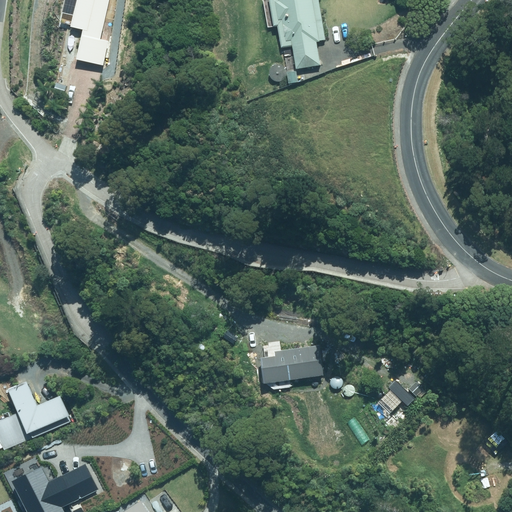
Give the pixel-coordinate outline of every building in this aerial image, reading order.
[(113,0),(83,0),(77,29),(88,32),(82,62),(107,67),(112,43),(104,41),(113,0)] [(316,0),(268,0),(267,0),(272,27),(276,27),(280,49),(291,47),(295,71),(319,67),(315,43),(323,41),(316,0)] [(276,82),(278,82),(279,82),(281,82),(282,81),(283,81),(284,80),(285,79),(286,77),(287,76),(287,74),(287,73),(287,71),(286,70),(285,69),(284,67),(283,66),(282,66),(280,65),(279,65),(277,65),(276,65),(274,66),(273,67),(272,68),(271,69),(270,70),(270,72),(270,73),(270,75),(270,76),(270,77),(271,79),(272,80),(273,81),(275,82),(276,82)] [(265,66),(258,67),(259,77),(266,76),(265,66)] [(296,73),(287,74),(289,85),(297,84),(296,73)] [(27,432),(35,445),(42,441),(34,428),(27,432)] [(492,432),(481,442),(493,455),(504,444),(503,442),(504,441),(499,435),(497,437),(492,432)] [(154,511),(147,501),(131,511),(154,511)]
